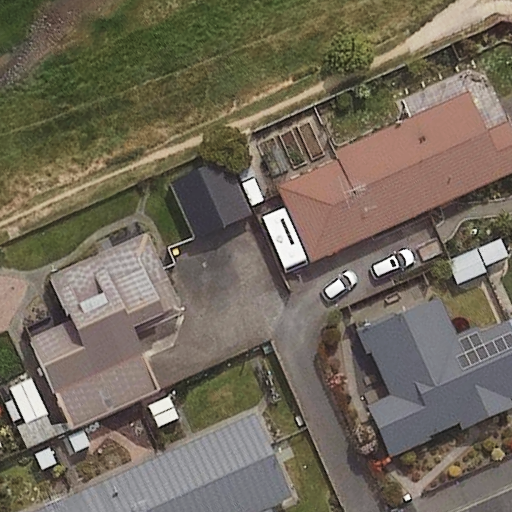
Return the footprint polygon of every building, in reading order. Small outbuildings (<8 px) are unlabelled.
[(471,104),(275,191),(309,266),(511,175),(511,138),(507,126),(486,136),(471,104)] [(248,177),(239,157),(174,185),(197,239),(248,217),(234,183),(248,177)] [(146,236),(47,279),(67,326),(30,342),(69,432),(156,395),(131,339),(181,317),(146,236)] [(457,286),(485,274),(483,268),(507,258),(500,242),(447,263),(457,286)] [(438,303),(360,338),(387,400),(363,410),(387,464),(428,445),(426,441),(458,427),(461,433),(511,410),(511,409),(509,404),(511,402),(511,321),(458,345),(438,303)] [(254,417),(40,511),(269,511),(293,502),(254,417)]
